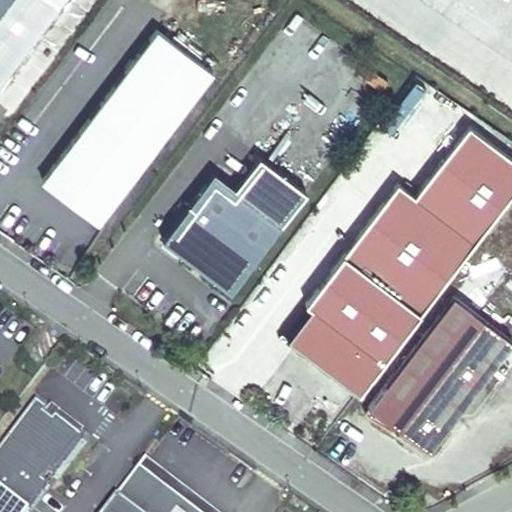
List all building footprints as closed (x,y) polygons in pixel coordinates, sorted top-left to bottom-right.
[(0,0),(0,81),(61,0),(0,0)] [(74,203),(96,221),(212,70),(156,27),(41,178),(63,196),(68,190),(78,197),(74,203)] [(358,392),(511,189),(511,156),(467,122),(413,193),(396,180),(304,301),(310,305),(286,336),(314,358),(321,349),(337,361),(330,370),(358,392)] [(213,172),(162,238),(229,291),(306,192),(259,155),(233,188),(213,172)] [(68,190),(63,196),(74,203),(78,197),(68,190)] [(511,339),(452,294),(367,406),(426,451),(511,339)] [(355,395),(358,392),(330,370),(337,361),(321,349),(314,358),(286,336),(310,305),(304,301),(278,336),(355,395)] [(0,448),(0,511),(25,511),(47,485),(41,481),(47,473),(53,477),(82,438),(54,417),(51,422),(43,416),(47,411),(35,402),(0,448)] [(214,511),(145,459),(139,467),(197,511),(214,511)] [(197,511),(139,467),(104,511),(197,511)] [(41,481),(47,485),(53,477),(47,473),(41,481)]
